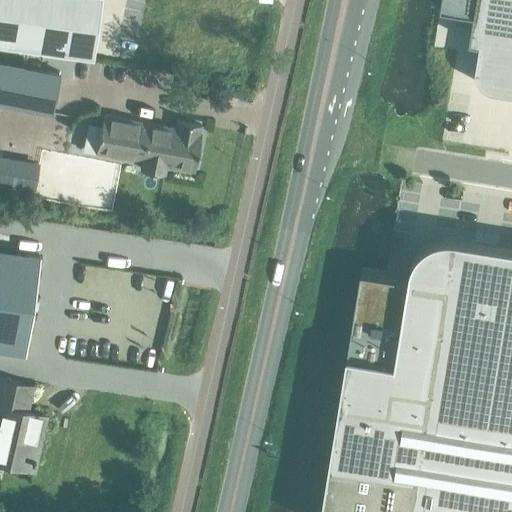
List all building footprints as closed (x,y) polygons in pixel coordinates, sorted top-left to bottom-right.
[(0,0),(0,39),(14,42),(19,0),(0,0)] [(19,0),(14,42),(39,45),(45,0),(19,0)] [(45,0),(39,45),(64,49),(70,0),(45,0)] [(70,0),(64,49),(90,52),(97,0),(70,0)] [(511,0),(441,0),(440,7),(474,13),(469,41),(479,42),(476,64),(475,67),(475,70),(476,72),(476,75),(477,77),(479,79),(480,81),(482,83),(484,85),(486,86),(488,88),(491,88),(493,89),(511,92),(511,0)] [(59,72),(0,59),(0,101),(51,112),(59,72)] [(176,127),(103,113),(96,151),(142,160),(140,167),(164,172),(166,165),(194,170),(201,132),(200,132),(201,124),(177,119),(176,127)] [(38,165),(0,157),(0,190),(32,197),(38,165)] [(511,511),(511,245),(459,237),(447,238),(436,242),(426,248),(418,256),(411,266),(407,277),(386,274),(363,270),(322,511),(511,511)] [(0,349),(21,353),(28,308),(35,309),(37,299),(29,298),(36,254),(0,248),(0,349)] [(0,461),(34,469),(46,414),(19,408),(25,383),(0,377),(0,461)]
